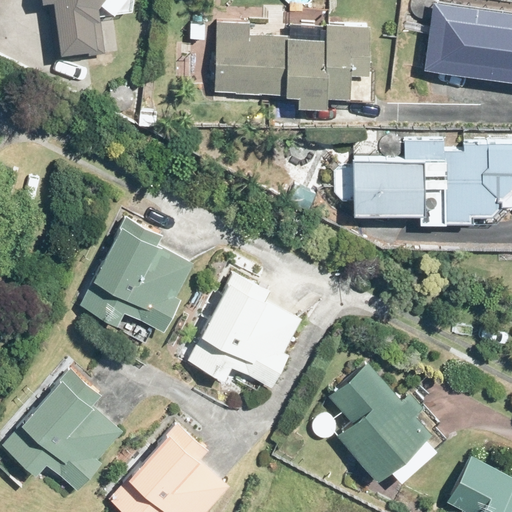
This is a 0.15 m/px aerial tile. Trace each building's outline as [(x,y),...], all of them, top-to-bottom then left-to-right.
[(49,0),(56,52),(101,46),(95,0),(49,0)] [(511,2),(493,0),(428,0),(420,62),(511,72),(511,2)] [(246,26),(246,16),(213,15),(211,87),(293,87),(294,98),(322,98),(322,91),(369,92),(371,63),(363,63),(364,14),(321,13),(321,29),(246,26)] [(131,84),(108,85),(109,109),(133,108),(131,84)] [(137,107),(137,121),(153,121),(154,109),(137,107)] [(401,149),(348,151),(349,205),(416,204),(416,216),(469,214),(469,207),(488,207),(497,197),(507,196),(511,191),(511,135),(460,135),(461,144),(440,143),(440,134),(402,133),(401,149)] [(293,178),(285,196),(308,206),(316,188),(293,178)] [(121,209),(89,271),(92,272),(78,299),(112,316),(119,302),(161,324),(177,291),(173,289),(189,256),(153,239),(158,228),(121,209)] [(281,345),(298,312),(265,294),(269,286),(229,265),(196,328),(198,328),(185,355),(221,374),(229,359),(268,380),(286,348),(281,345)] [(334,428),(374,472),(388,459),(400,472),(444,431),(431,417),(435,413),(407,382),(399,390),(365,353),(326,388),(349,414),(334,428)] [(94,454),(119,425),(89,399),(99,389),(68,361),(0,436),(0,440),(33,470),(44,459),(73,485),(98,457),(94,454)] [(174,416),(105,493),(125,511),(204,511),(205,511),(201,508),(226,481),(198,455),(200,453),(198,451),(204,444),(174,416)] [(511,511),(511,468),(511,469),(467,446),(443,495),(474,510),(473,511),(511,511)]
